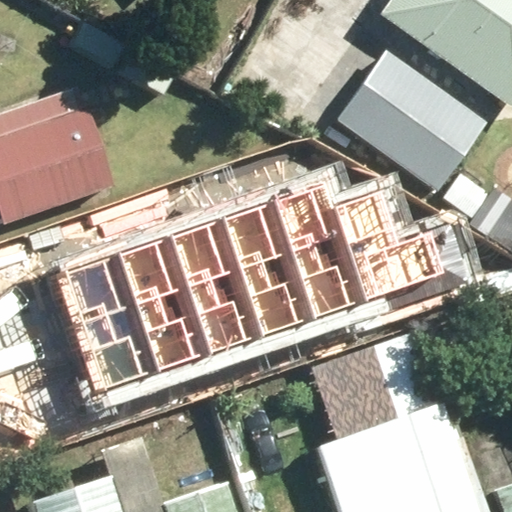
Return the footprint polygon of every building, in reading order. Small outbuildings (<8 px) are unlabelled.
[(511,0),(389,0),(375,20),(511,115),(511,0)] [(483,124),(382,53),(333,123),(434,194),(483,124)] [(0,137),(0,227),(107,189),(79,110),(0,137)] [(33,289),(75,412),(417,295),(394,228),(353,242),(334,186),(33,289)] [(472,511),(438,409),(315,449),(335,511),(472,511)] [(115,511),(106,481),(27,506),(28,511),(115,511)] [(511,511),(511,486),(492,493),(498,511),(511,511)] [(230,511),(222,487),(159,509),(159,511),(230,511)]
